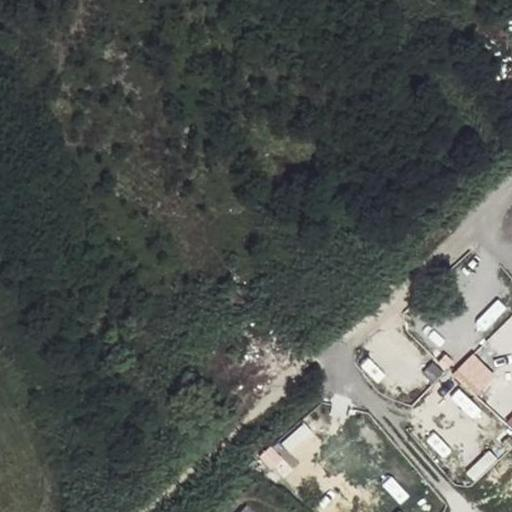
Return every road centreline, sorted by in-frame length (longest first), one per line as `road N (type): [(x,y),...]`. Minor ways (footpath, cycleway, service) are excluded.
road 1 (unclassified): [(511,182),(333,356)]
road 2 (track): [(333,356),(146,511)]
